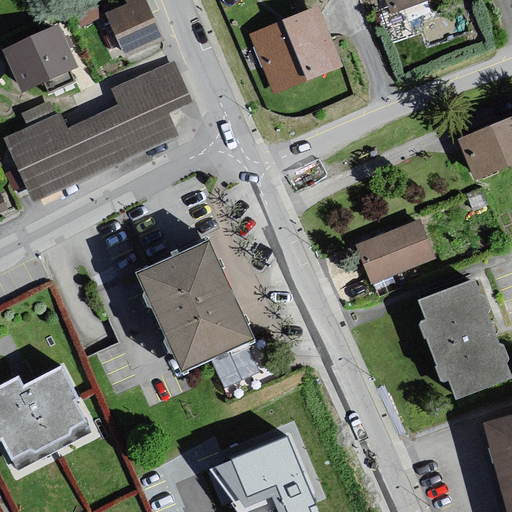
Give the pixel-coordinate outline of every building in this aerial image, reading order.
[(124,63),(165,47),(144,0),(134,0),(122,5),(124,11),(104,20),(124,63)] [(387,0),(392,12),(425,0),(387,0)] [(317,15),(249,39),(271,100),(339,76),(317,15)] [(61,23),(5,47),(23,89),(79,65),(61,23)] [(193,102),(174,61),(112,89),(118,103),(69,124),(64,113),(3,140),(31,202),(179,136),(169,113),(193,102)] [(511,118),(459,139),(474,178),(511,163),(511,118)] [(421,226),(354,251),(369,290),(436,266),(421,226)] [(210,238),(136,272),(182,371),(256,337),(210,238)] [(473,279),(415,297),(420,313),(414,315),(420,332),(425,334),(439,379),(449,382),(453,395),(510,376),(505,361),(509,357),(505,340),(497,342),(494,328),(499,322),(495,316),(490,319),(487,310),(491,306),(486,291),(478,293),(473,279)] [(0,441),(2,441),(14,466),(86,431),(72,402),(78,401),(61,366),(20,386),(16,378),(0,385),(0,441)] [(511,511),(511,413),(480,422),(503,511),(511,511)] [(317,504),(288,434),(229,458),(246,497),(276,484),(287,511),(310,511),(309,508),(317,504)]
